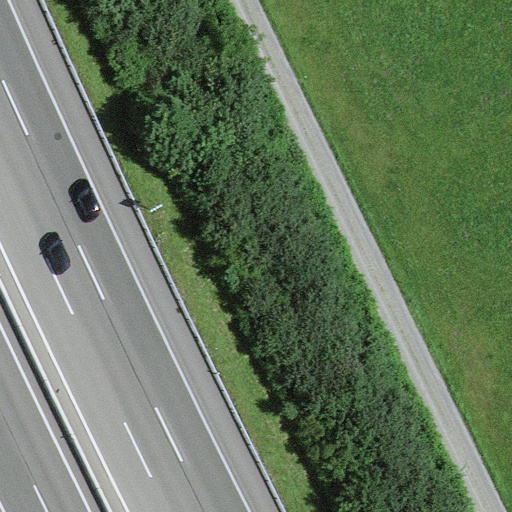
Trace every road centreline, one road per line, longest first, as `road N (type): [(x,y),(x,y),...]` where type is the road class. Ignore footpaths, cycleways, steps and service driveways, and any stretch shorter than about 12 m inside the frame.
road 1 (track): [(492,511),(249,0)]
road 2 (motorway): [(193,511),(0,98)]
